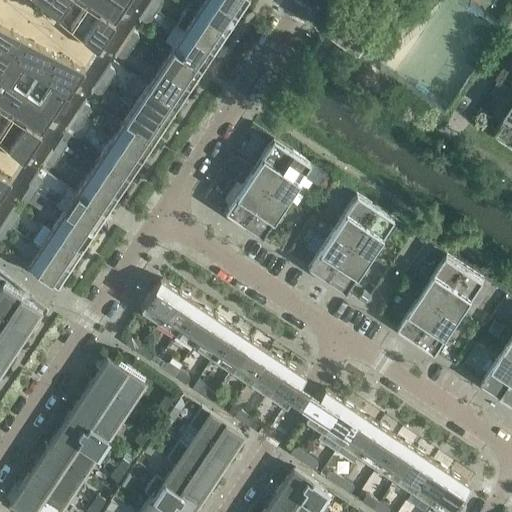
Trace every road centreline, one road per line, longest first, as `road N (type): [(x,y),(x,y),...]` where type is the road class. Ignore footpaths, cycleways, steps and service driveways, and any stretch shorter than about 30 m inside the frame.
road 1 (residential): [(0,460),(160,219)]
road 2 (residential): [(160,219),(308,0)]
road 3 (residential): [(342,340),(160,219)]
road 4 (unclassified): [(342,340),(229,511)]
road 5 (residential): [(511,454),(342,340)]
